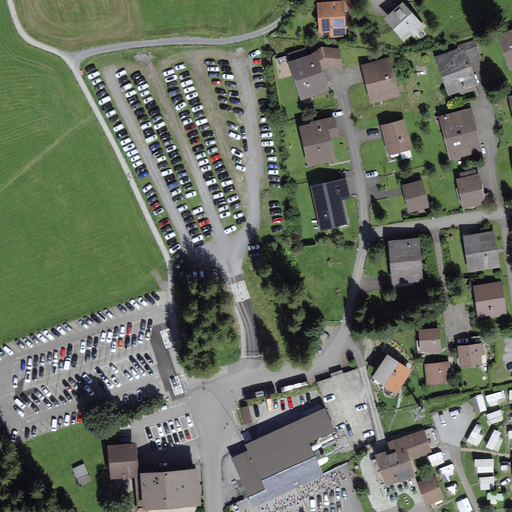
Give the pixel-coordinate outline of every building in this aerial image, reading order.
[(320,36),(345,36),(345,0),(320,0),(320,36)] [(386,21),(404,41),(411,34),(414,37),(424,28),(403,5),(386,21)] [(511,39),(503,42),(511,68),(511,67),(511,39)] [(289,61),(301,99),(329,90),(323,71),(327,68),(342,69),(340,48),(321,47),(313,53),(289,61)] [(435,58),(450,96),(476,86),(461,48),(435,58)] [(362,70),(372,104),(397,97),(387,63),(362,70)] [(442,118),(452,160),(480,153),(470,112),(442,118)] [(382,128),(390,158),(412,152),(403,122),(382,128)] [(298,130),(306,169),(332,164),(327,139),(333,138),(330,123),(298,130)] [(460,179),(467,209),(486,205),(479,175),(460,179)] [(311,188),(322,234),(346,228),(339,202),(350,200),(345,180),(311,188)] [(403,188),(410,214),(427,209),(421,184),(403,188)] [(466,237),(470,272),(498,269),(494,234),(466,237)] [(391,241),(394,285),(422,283),(419,239),(391,241)] [(474,291),(479,318),(503,314),(499,287),(474,291)] [(422,332),(423,352),(449,351),(448,331),(422,332)] [(482,345),(460,346),(461,366),(483,365),(482,345)] [(375,381),(397,394),(411,371),(389,357),(375,381)] [(427,366),(429,388),(449,386),(448,365),(427,366)] [(351,366),(309,382),(337,453),(371,437),(351,366)] [(471,396),(475,411),(488,407),(483,392),(471,396)] [(247,422),(253,420),(247,405),(242,407),(247,422)] [(488,412),(491,421),(505,417),(501,408),(488,412)] [(435,415),(438,424),(451,420),(449,411),(435,415)] [(229,466),(248,511),(253,511),(259,510),(323,482),(314,460),(309,449),(331,440),(321,418),(243,451),(246,459),(229,466)] [(480,433),(482,425),(475,423),(468,441),(479,444),(483,434),(480,433)] [(487,445),(497,449),(504,431),(493,428),(487,445)] [(425,429),(403,436),(411,460),(432,453),(425,429)] [(376,454),(386,483),(415,474),(411,460),(403,436),(388,441),(390,449),(376,454)] [(193,465),(135,469),(132,446),(113,447),(115,474),(135,472),(136,477),(139,507),(148,507),(197,503),(193,465)] [(434,465),(445,462),(442,451),(431,454),(434,465)] [(494,457),(476,458),(477,472),(494,471),(494,457)] [(83,465),(71,469),(74,478),(86,474),(83,465)] [(494,474),(480,475),(481,487),(495,487),(494,474)] [(419,484),(428,506),(443,500),(434,478),(419,484)] [(241,499),(234,502),(237,511),(241,511),(246,510),(241,499)]
